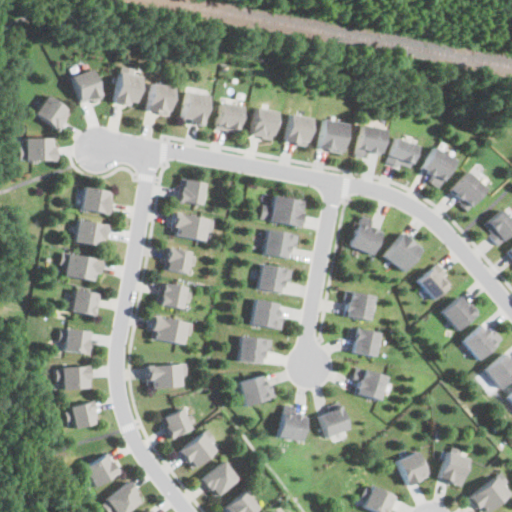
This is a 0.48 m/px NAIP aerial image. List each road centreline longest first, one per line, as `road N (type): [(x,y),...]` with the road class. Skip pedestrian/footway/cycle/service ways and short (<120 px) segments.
road 1 (residential): [(100,147),(155,147),(387,193),(451,240),(511,310)]
road 2 (residential): [(155,147),(116,371),(138,450),(187,511)]
road 3 (residential): [(336,181),(307,360)]
